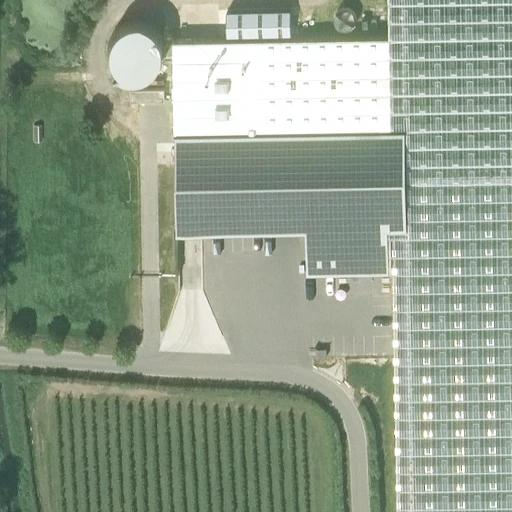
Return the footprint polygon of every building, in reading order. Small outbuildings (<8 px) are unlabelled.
[(511,511),(511,0),(389,0),(390,35),(392,127),(404,127),(406,227),(394,227),(394,271),(398,511),(511,511)] [(329,10),(306,7),(304,28),(327,31),(329,10)] [(298,35),(297,8),(227,9),(228,36),(298,35)] [(174,39),(176,131),(392,127),(390,35),(174,39)] [(131,101),(165,101),(165,89),(131,89),(131,101)] [(404,127),(392,127),(176,131),(178,231),(307,229),(308,273),(390,271),(394,271),(394,227),(406,227),(404,127)]
